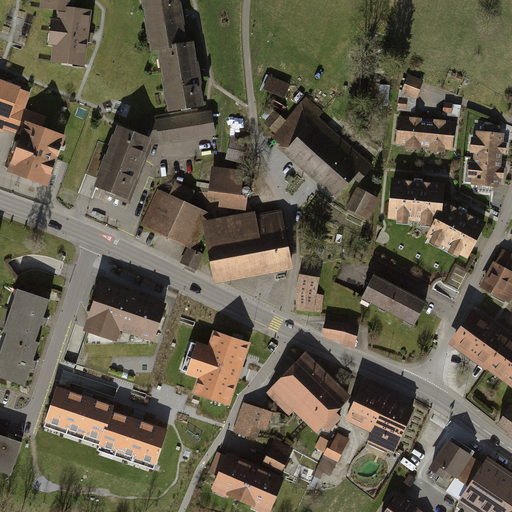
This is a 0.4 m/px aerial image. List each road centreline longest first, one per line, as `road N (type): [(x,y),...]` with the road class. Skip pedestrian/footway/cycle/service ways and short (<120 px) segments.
road 1 (residential): [(93,239),(36,409),(28,418),(0,415)]
road 2 (residential): [(291,330),(93,239)]
road 3 (residential): [(511,203),(423,389)]
road 4 (residential): [(423,389),(291,330)]
road 5 (residential): [(212,450),(291,330)]
